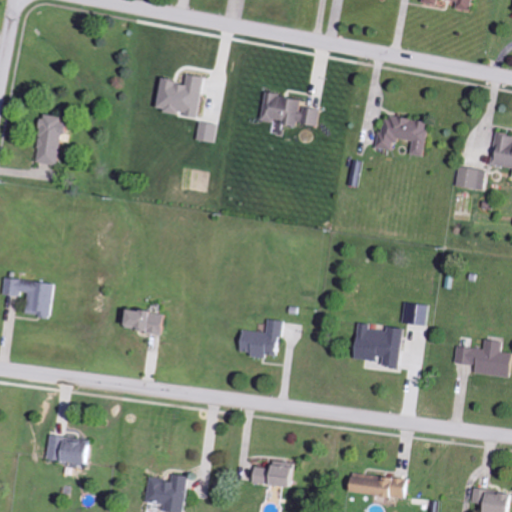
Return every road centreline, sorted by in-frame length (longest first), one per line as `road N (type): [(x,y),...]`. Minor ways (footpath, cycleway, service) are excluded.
road 1 (residential): [(511,438),(0,369)]
road 2 (residential): [(97,0),(511,78)]
